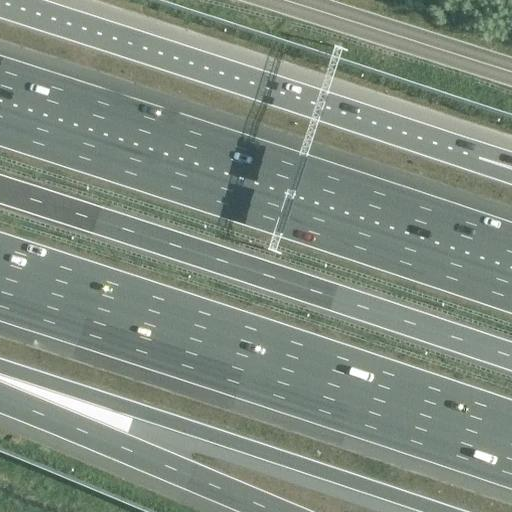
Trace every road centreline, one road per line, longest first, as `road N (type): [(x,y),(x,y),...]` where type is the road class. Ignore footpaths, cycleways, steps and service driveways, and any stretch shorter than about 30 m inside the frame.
road 1 (motorway): [(511,271),(0,103)]
road 2 (motorway): [(0,191),(511,359)]
road 3 (motorway): [(0,281),(511,449)]
road 4 (motorway): [(476,167),(0,12)]
road 5 (motorway): [(0,373),(134,409),(434,511)]
road 6 (motorway): [(0,389),(268,511)]
